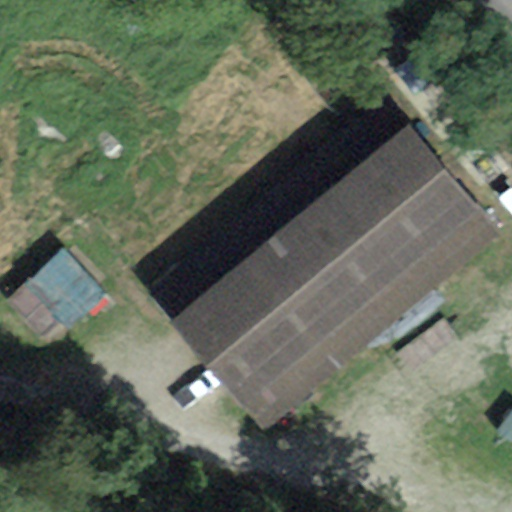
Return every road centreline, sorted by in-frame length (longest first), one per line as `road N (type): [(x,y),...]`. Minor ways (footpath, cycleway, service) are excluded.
road 1 (track): [(96,423),(300,464),(387,465)]
road 2 (track): [(511,334),(409,396),(387,465),(428,511)]
road 3 (track): [(511,17),(499,65),(511,183)]
